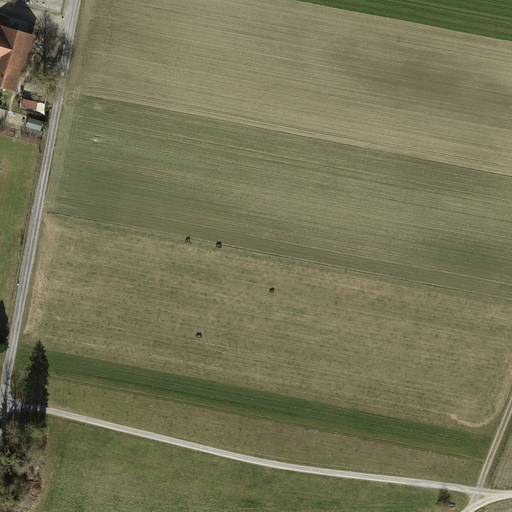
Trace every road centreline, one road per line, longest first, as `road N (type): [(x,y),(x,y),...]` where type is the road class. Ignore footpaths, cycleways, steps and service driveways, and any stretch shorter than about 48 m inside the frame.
road 1 (track): [(509,496),(267,464),(1,405)]
road 2 (tertiary): [(76,0),(0,414)]
